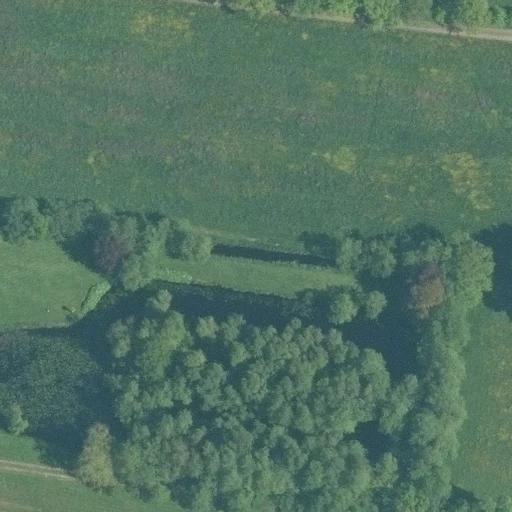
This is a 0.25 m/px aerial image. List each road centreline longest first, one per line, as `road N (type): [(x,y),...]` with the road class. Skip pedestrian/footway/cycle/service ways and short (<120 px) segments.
road 1 (track): [(0,467),(316,511)]
road 2 (track): [(222,0),(511,35)]
